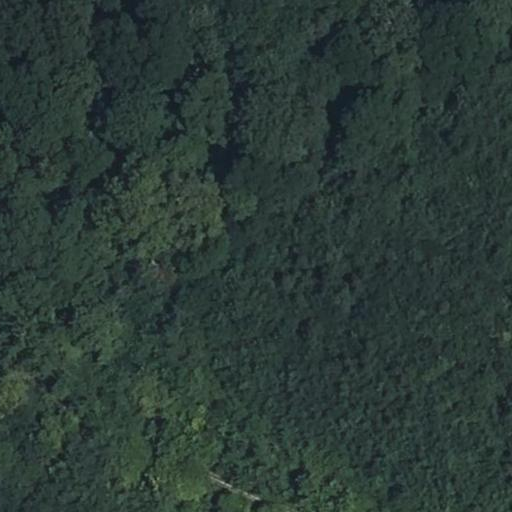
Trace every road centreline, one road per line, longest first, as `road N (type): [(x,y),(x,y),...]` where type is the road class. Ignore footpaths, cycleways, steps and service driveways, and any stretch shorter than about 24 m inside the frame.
road 1 (track): [(511,43),(0,446)]
road 2 (track): [(292,511),(63,392)]
